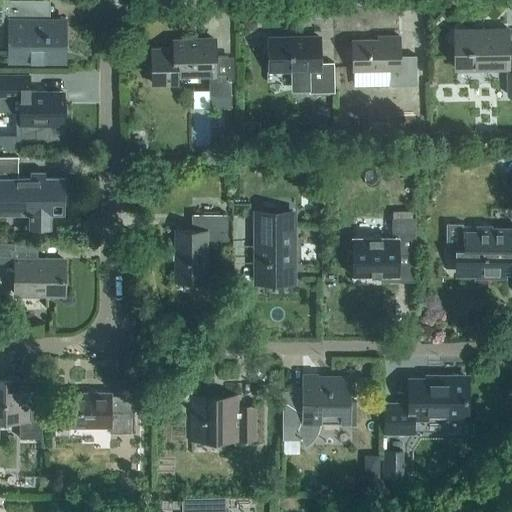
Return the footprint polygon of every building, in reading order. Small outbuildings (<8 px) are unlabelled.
[(0,0),(0,43),(3,44),(3,43),(11,43),(10,59),(62,59),(63,20),(35,20),(34,0),(0,0)] [(455,68),(507,67),(507,94),(511,94),(511,53),(507,54),(506,27),(454,28),(455,68)] [(390,86),(416,85),(416,55),(399,55),(399,36),(377,36),(377,39),(352,40),(353,70),(389,69),(390,86)] [(320,65),(319,37),(268,38),(269,69),(292,69),(296,90),(309,87),(309,93),(334,92),(334,65),(320,65)] [(215,58),(215,39),(173,40),(173,49),(151,49),(152,82),(177,82),(177,75),(209,74),(210,108),(231,107),(230,58),(215,58)] [(0,97),(20,97),(20,111),(17,112),(22,131),(22,133),(43,127),(43,126),(42,126),(42,124),(62,124),(62,91),(29,92),(29,75),(0,75),(0,97)] [(226,131),(226,147),(237,147),(237,131),(226,131)] [(145,144),(133,144),(133,156),(145,156),(145,144)] [(403,155),(379,155),(380,168),(403,167),(403,155)] [(63,197),(63,178),(18,178),(18,156),(0,156),(0,212),(30,212),(30,226),(50,226),(50,197),(63,197)] [(304,190),(304,210),(318,210),(318,190),(304,190)] [(227,239),(227,214),(191,213),(191,229),(175,229),(174,280),(207,280),(207,239),(227,239)] [(254,279),(294,279),(294,213),(254,213),(254,279)] [(415,253),(415,217),(392,217),(392,237),(352,237),(352,275),(380,275),(380,281),(398,281),(398,253),(415,253)] [(511,231),(492,231),(492,229),(463,229),(463,222),(446,222),(446,243),(448,243),(448,253),(460,253),(459,271),(479,271),(479,273),(511,272),(511,231)] [(33,242),(0,242),(0,262),(16,262),(16,294),(63,294),(63,258),(33,258),(33,242)] [(41,437),(42,409),(30,409),(30,376),(0,376),(0,420),(19,421),(19,437),(41,437)] [(348,401),(348,376),(304,376),(304,405),(282,405),(282,438),(301,438),(305,446),(309,443),(314,437),(318,430),(320,424),(320,420),(321,420),(321,414),(341,414),(341,425),(356,425),(356,401),(348,401)] [(466,417),(466,377),(440,377),(440,379),(410,379),(410,404),(386,404),(386,431),(411,431),(411,416),(466,417)] [(109,432),(130,432),(131,394),(110,394),(110,392),(68,392),(68,426),(109,426),(109,432)] [(254,437),(254,404),(239,404),(239,396),(191,396),(191,437),(254,437)] [(388,449),(388,496),(403,496),(403,449),(388,449)] [(364,481),(379,481),(379,454),(364,454),(364,481)] [(119,482),(133,482),(133,469),(119,469),(119,482)] [(227,511),(227,495),(182,495),(181,511),(227,511)] [(180,508),(180,503),(180,500),(164,499),(163,507),(180,508)]
